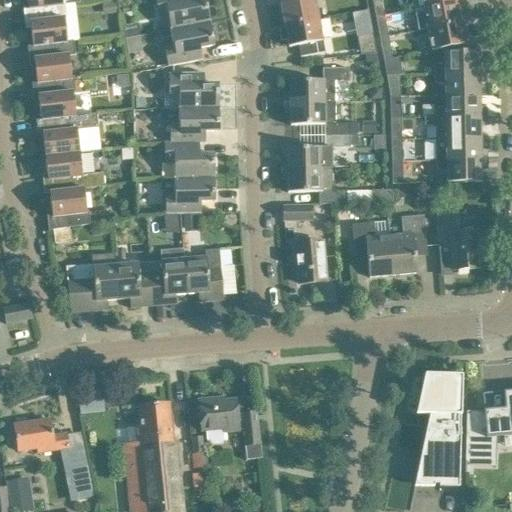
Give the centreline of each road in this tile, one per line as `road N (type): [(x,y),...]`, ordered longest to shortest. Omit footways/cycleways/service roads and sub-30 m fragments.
road 1 (residential): [(264,340),(248,76),(258,47),(247,0)]
road 2 (residential): [(54,361),(0,108)]
road 3 (residential): [(54,361),(264,340)]
road 4 (residential): [(340,511),(372,332)]
road 5 (residential): [(372,332),(511,323)]
